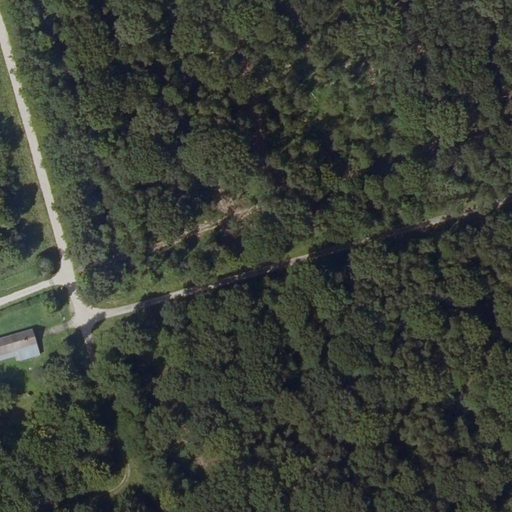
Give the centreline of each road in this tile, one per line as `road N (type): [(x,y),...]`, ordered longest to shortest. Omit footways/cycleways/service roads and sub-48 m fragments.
road 1 (track): [(0,41),(124,468),(112,491),(58,511)]
road 2 (track): [(511,197),(81,322)]
